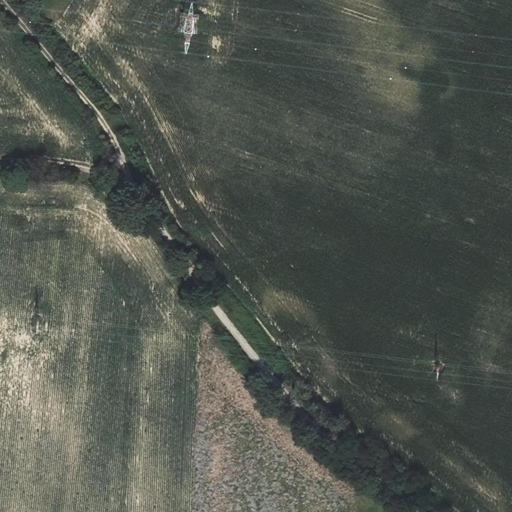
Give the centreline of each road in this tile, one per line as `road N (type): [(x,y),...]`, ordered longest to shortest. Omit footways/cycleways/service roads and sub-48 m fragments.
road 1 (track): [(127,180),(290,402),(418,511)]
road 2 (track): [(0,0),(106,131),(127,180)]
road 3 (track): [(0,162),(75,166),(127,180)]
